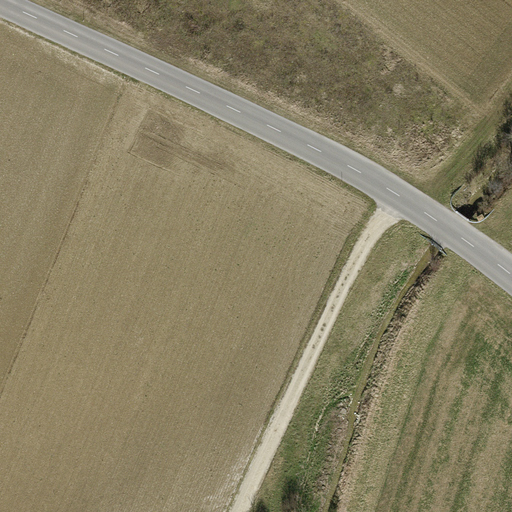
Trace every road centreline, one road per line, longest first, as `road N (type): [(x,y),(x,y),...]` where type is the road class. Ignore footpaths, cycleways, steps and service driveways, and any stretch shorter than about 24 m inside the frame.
road 1 (tertiary): [(0,2),(319,150),(511,274)]
road 2 (track): [(241,511),(347,275),(395,193)]
